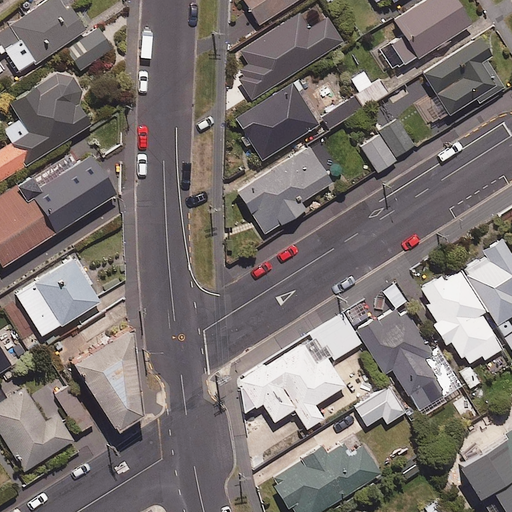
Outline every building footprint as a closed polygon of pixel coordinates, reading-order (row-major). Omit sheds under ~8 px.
[(86,32),(65,0),(50,0),(0,33),(0,52),(4,49),(21,75),(86,32)] [(241,0),(259,26),(299,0),(241,0)] [(472,25),(455,0),(427,0),(394,22),(403,36),(381,50),(396,73),(472,25)] [(310,30),(300,14),(240,52),(248,66),(236,74),(252,100),(343,42),(328,18),(310,30)] [(112,48),(98,28),(64,52),(78,72),(112,48)] [(492,58),(481,39),(423,76),(433,92),(414,104),(428,127),(452,112),(454,114),(477,100),(479,105),(505,89),(487,61),(492,58)] [(84,96),(67,68),(9,103),(20,120),(5,129),(14,143),(0,151),(0,182),(91,126),(76,101),(84,96)] [(371,84),(363,72),(351,80),(359,93),(321,116),(329,130),(388,94),(379,79),(371,84)] [(262,161),(324,123),(298,81),(236,119),(262,161)] [(377,132),(394,159),(414,146),(397,119),(377,132)] [(394,159),(377,132),(359,143),(378,173),(396,162),(394,159)] [(265,236),(283,225),(285,227),(308,212),(302,203),(332,184),(309,147),(237,192),(265,236)] [(116,197),(91,158),(40,191),(32,178),(0,197),(0,269),(0,270),(116,197)] [(489,313),(511,350),(511,324),(509,320),(511,317),(511,254),(503,240),(482,253),(486,258),(463,272),(489,313)] [(102,303),(75,258),(16,293),(42,338),(102,303)] [(446,348),(451,345),(461,360),(465,358),(469,365),(482,358),(484,362),(504,349),(484,316),(489,313),(463,272),(447,282),(442,274),(419,289),(428,304),(425,305),(436,323),(432,325),(446,348)] [(396,285),(385,292),(397,309),(408,301),(396,285)] [(402,319),(396,310),(358,334),(383,375),(393,369),(423,417),(445,403),(443,399),(462,387),(437,348),(431,351),(408,315),(402,319)] [(361,344),(343,314),(317,330),(335,360),(361,344)] [(117,431),(144,414),(134,325),(74,363),(117,431)] [(255,409),(263,404),(274,423),(295,411),(307,430),(323,420),(315,406),(345,388),(328,359),(316,366),(303,345),(240,384),(255,409)] [(481,383),(469,366),(459,374),(471,390),(481,383)] [(405,414),(390,387),(355,407),(366,427),(383,417),(387,425),(405,414)] [(70,389),(57,397),(81,432),(93,424),(70,389)] [(56,423),(54,419),(46,424),(25,390),(0,405),(0,433),(25,472),(74,441),(61,421),(56,423)] [(268,473),(288,504),(290,503),(296,511),(308,511),(378,467),(353,429),(324,448),(319,439),(268,473)] [(511,511),(511,432),(460,465),(489,511),(511,511)] [(447,511),(438,495),(424,503),(429,511),(447,511)] [(366,511),(358,499),(338,511),(366,511)]
